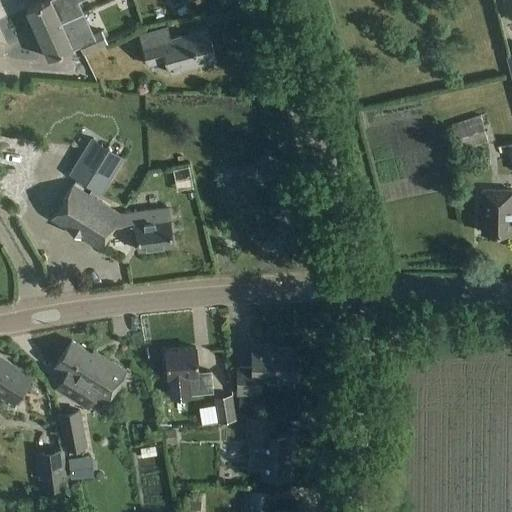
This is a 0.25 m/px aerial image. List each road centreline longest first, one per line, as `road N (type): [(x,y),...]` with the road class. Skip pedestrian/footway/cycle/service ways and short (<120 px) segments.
road 1 (tertiary): [(0,323),(174,295),(355,287)]
road 2 (tertiary): [(355,287),(279,0)]
road 3 (tertiary): [(356,511),(355,287)]
road 4 (tertiary): [(355,287),(511,290)]
